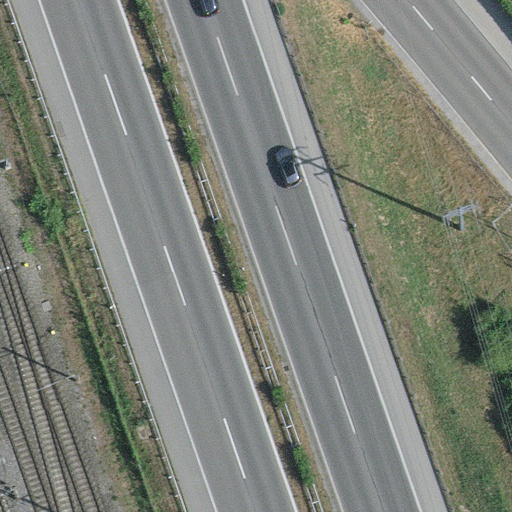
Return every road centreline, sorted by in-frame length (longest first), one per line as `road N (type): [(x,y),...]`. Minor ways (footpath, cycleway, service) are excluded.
road 1 (motorway): [(74,0),(253,511)]
road 2 (motorway): [(376,511),(200,0)]
road 3 (primary): [(511,125),(413,6)]
